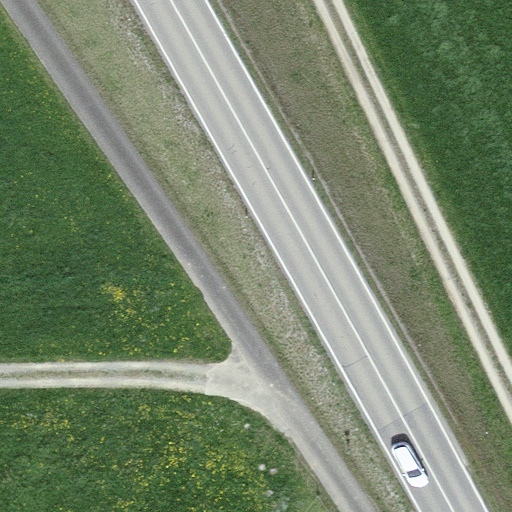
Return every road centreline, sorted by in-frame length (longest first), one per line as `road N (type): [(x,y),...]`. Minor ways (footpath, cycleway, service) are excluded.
road 1 (track): [(17,0),(358,511)]
road 2 (secondary): [(171,0),(453,511)]
road 3 (track): [(511,391),(327,0)]
road 4 (track): [(0,375),(151,373),(275,386)]
